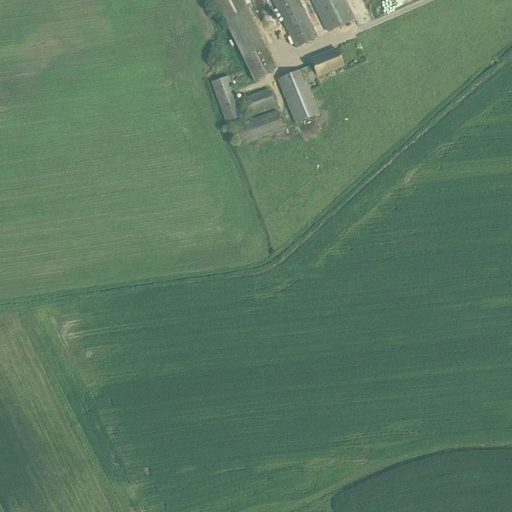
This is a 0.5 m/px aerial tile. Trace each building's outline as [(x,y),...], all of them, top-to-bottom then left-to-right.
[(242,0),(213,0),(254,81),(277,70),(242,0)] [(298,0),(270,0),(296,49),(318,38),(298,0)] [(311,0),(328,33),(355,19),(345,0),(311,0)] [(0,53),(113,41),(109,5),(0,17),(0,53)] [(313,65),(309,67),(313,78),(321,75),(344,67),(337,49),(311,59),(313,65)] [(301,69),(278,78),(296,123),(319,114),(301,69)] [(228,77),(211,84),(227,125),(244,119),(228,77)] [(269,89),(241,99),(247,115),(274,105),(269,89)] [(277,111),(232,127),(238,146),(284,130),(277,111)]
